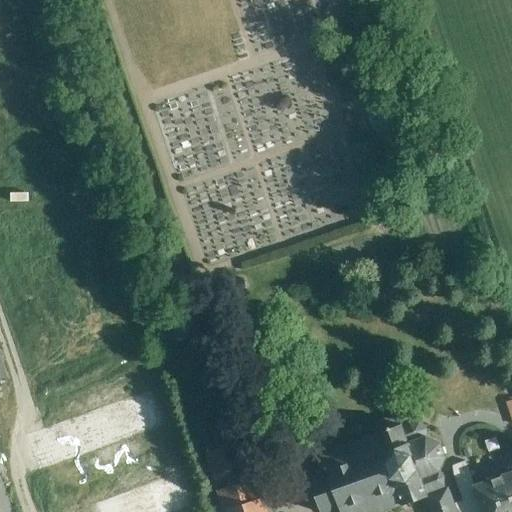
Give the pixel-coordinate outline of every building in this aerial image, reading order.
[(245,291),(241,279),(225,285),(229,297),(245,291)] [(0,511),(13,511),(0,475),(0,379),(6,378),(0,360),(0,511)] [(511,404),(503,407),(508,421),(511,425),(511,404)] [(482,511),(473,486),(474,486),(465,461),(452,465),(454,477),(462,500),(453,503),(447,487),(444,488),(443,485),(443,476),(438,470),(445,457),(440,442),(426,436),(426,428),(420,421),(410,424),(402,427),(401,424),(397,425),(393,416),(374,423),(377,429),(374,430),(376,434),(364,438),(364,437),(362,438),(362,439),(350,444),(349,440),(347,441),(348,445),(336,449),(336,448),(334,449),(334,450),(322,454),(322,453),(320,454),(323,463),(314,466),(318,475),(308,479),(320,511),(326,511),(330,510),(331,511),(380,511),(387,510),(388,511),(390,510),(390,509),(401,505),(403,509),(405,508),(404,504),(426,497),(431,511),(482,511)] [(244,482),(242,476),(236,458),(209,467),(217,491),(224,511),(222,511),(267,511),(263,498),(261,498),(255,478),(244,482)] [(511,511),(511,471),(474,486),(473,486),(482,511),(511,511)] [(159,511),(157,503),(154,504),(147,484),(99,500),(100,504),(76,511),(159,511)]
